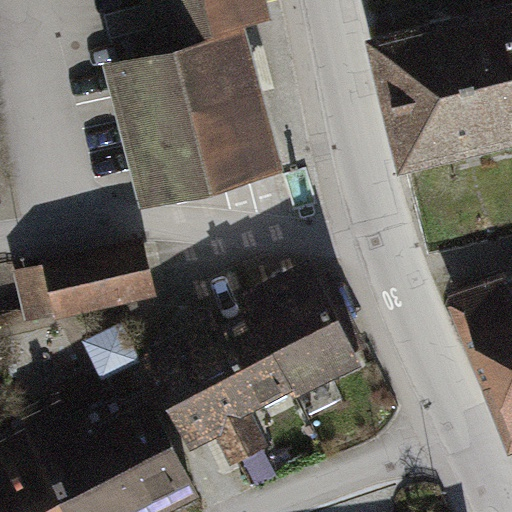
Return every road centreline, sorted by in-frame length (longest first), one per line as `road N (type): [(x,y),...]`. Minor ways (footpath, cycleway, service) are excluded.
road 1 (residential): [(384,237),(155,220),(63,229)]
road 2 (residential): [(332,0),(384,237)]
road 3 (residential): [(63,229),(7,0)]
road 4 (residential): [(256,511),(465,422)]
road 5 (residential): [(384,237),(465,422)]
